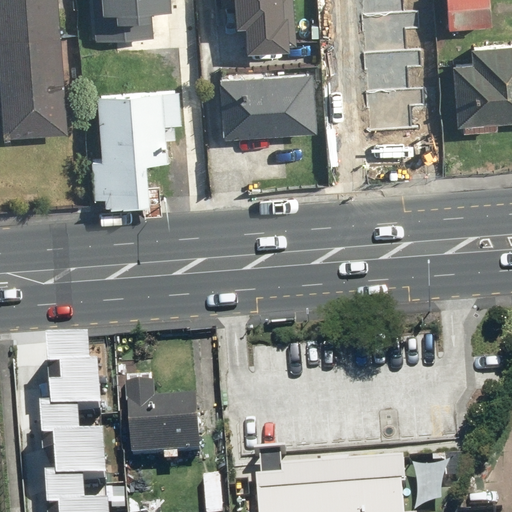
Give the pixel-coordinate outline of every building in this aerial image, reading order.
[(61,0),(0,0),(0,39),(7,135),(71,131),(61,0)] [(94,0),(98,45),(154,40),(152,15),(169,14),(168,0),(94,0)] [(223,0),(224,5),(240,4),(241,20),(250,20),(252,46),(299,43),(296,0),(223,0)] [(361,0),(362,15),(404,12),(403,0),(361,0)] [(493,0),(449,0),(452,25),(495,22),(493,0)] [(362,15),(365,52),(407,49),(406,30),(421,28),(420,11),(404,12),(362,15)] [(197,28),(170,30),(172,72),(199,71),(197,28)] [(475,59),(456,61),(461,123),(511,119),(511,39),(474,43),(475,59)] [(407,49),(365,52),(367,89),(409,86),(408,66),(424,65),(422,48),(407,49)] [(317,74),(222,80),(226,140),(321,135),(317,74)] [(367,89),(370,126),(412,123),(410,104),(426,103),(425,85),(409,86),(367,89)] [(175,96),(99,102),(104,161),(89,163),(93,202),(152,197),(149,170),(181,168),(175,96)] [(99,349),(55,351),(56,385),(70,384),(70,398),(60,398),(61,424),(109,422),(108,380),(100,378),(99,349)] [(203,452),(199,396),(158,399),(157,382),(129,384),(135,457),(203,452)] [(24,410),(24,402),(15,403),(17,435),(28,434),(31,477),(80,474),(77,428),(55,429),(53,409),(24,410)] [(442,465),(417,467),(420,505),(445,503),(442,465)] [(388,511),(387,476),(239,484),(240,511),(388,511)] [(83,478),(54,478),(45,479),(46,509),(55,509),(55,511),(106,511),(106,506),(84,507),(83,478)]
